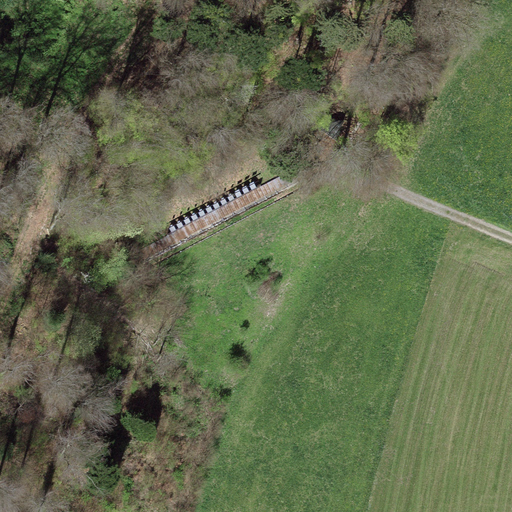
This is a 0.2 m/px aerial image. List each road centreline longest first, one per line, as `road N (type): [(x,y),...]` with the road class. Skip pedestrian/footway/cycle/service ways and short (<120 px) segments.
road 1 (track): [(0,309),(86,111),(161,0)]
road 2 (track): [(379,185),(511,240)]
